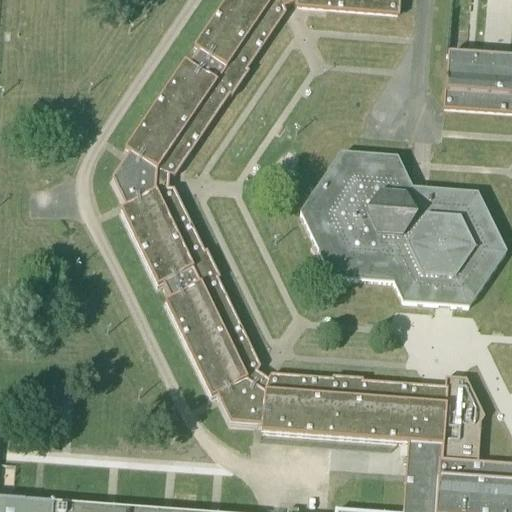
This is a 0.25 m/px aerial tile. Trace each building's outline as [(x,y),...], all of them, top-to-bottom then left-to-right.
[(444,396),(358,390),(358,387),(330,385),(330,388),(269,383),(265,388),(252,379),(256,374),(213,285),(216,284),(203,258),(201,259),(171,197),(165,197),(166,181),(172,182),(227,100),(229,101),(245,78),(243,77),(282,19),(279,14),(293,7),(296,12),(396,20),(397,0),(227,0),(192,53),(197,56),(187,71),(182,67),(122,155),(127,159),(110,185),(124,214),(119,216),(156,292),(160,289),(168,306),(163,308),(210,404),(215,401),(228,430),(260,432),(259,438),(406,449),(440,451),(444,396)] [(511,473),(438,468),(435,511),(511,511),(511,63),(447,58),(443,114),(511,119),(511,473)] [(475,200),(410,195),(396,165),(339,161),(298,220),(329,285),(389,289),(400,309),(466,314),(503,258),(475,200)] [(62,394),(47,392),(45,412),(60,414),(62,394)] [(440,451),(406,449),(401,511),(435,511),(438,468),(440,451)]
